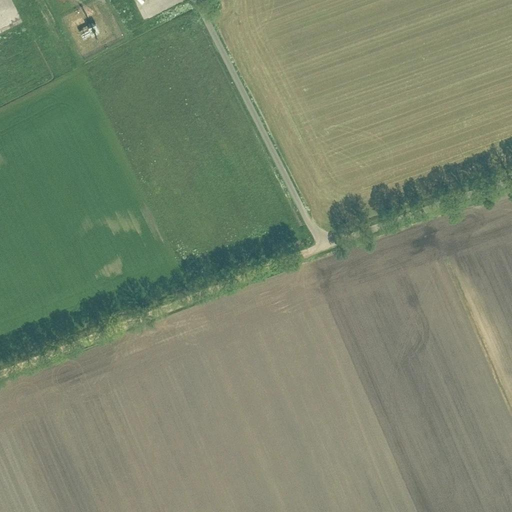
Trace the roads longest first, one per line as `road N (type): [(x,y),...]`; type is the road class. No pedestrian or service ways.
road 1 (track): [(0,374),(333,242)]
road 2 (unclassified): [(333,242),(511,179)]
